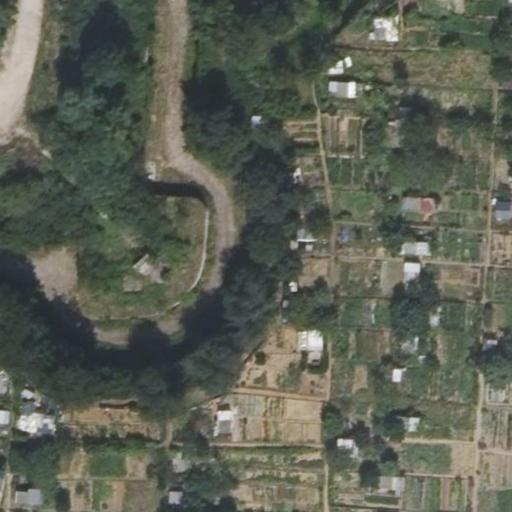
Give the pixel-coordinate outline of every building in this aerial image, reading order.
[(396,14),(374,18),(377,40),(400,36),(396,14)] [(330,80),(330,94),(356,95),(357,81),(330,80)] [(165,314),(200,277),(207,215),(203,204),(185,198),(180,198),(135,194),(126,193),(124,215),(117,224),(113,229),(81,237),(81,247),(80,301),(86,315),(102,320),(130,319),(165,314)] [(430,240),(405,241),(406,255),(431,254),(430,240)] [(322,331),(299,330),(298,348),(321,349),(322,331)] [(0,390),(6,392),(13,368),(0,364),(0,390)] [(23,407),(20,426),(50,432),(54,413),(23,407)] [(0,408),(0,422),(10,423),(11,409),(0,408)] [(419,431),(420,417),(399,416),(398,430),(419,431)] [(338,456),(358,457),(359,439),(339,438),(338,456)] [(16,488),(14,502),(41,506),(43,492),(16,488)]
